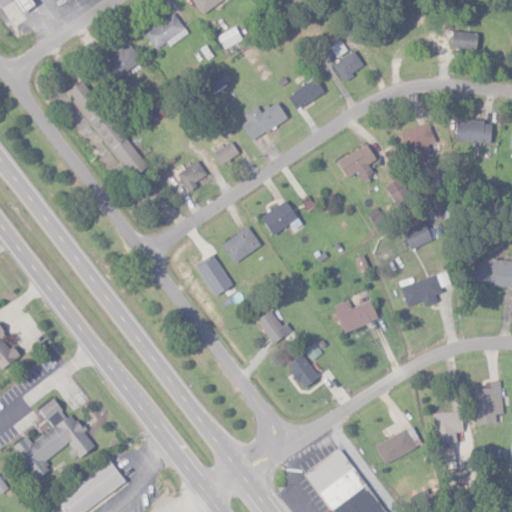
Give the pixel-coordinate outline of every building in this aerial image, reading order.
[(11,0),(17,12),(30,6),(27,0),(11,0)] [(190,0),(201,14),(219,0),(190,0)] [(166,41),(169,46),(187,32),(171,12),(143,33),(155,49),(166,41)] [(241,39),(234,26),(216,36),(223,49),(241,39)] [(450,48),(475,49),(476,32),(450,31),(450,48)] [(101,63),(110,79),(140,62),(129,42),(110,53),(113,57),(101,63)] [(363,66),(353,50),(332,64),(342,80),(363,66)] [(214,92),(230,81),(222,68),(206,80),(214,92)] [(129,179),(145,168),(82,78),(66,89),(129,179)] [(286,95),(294,109),(323,92),(315,78),(286,95)] [(240,126),(250,141),(286,117),(275,101),(259,111),(255,105),(242,114),(247,121),(240,126)] [(453,141),(488,142),(489,121),(454,120),(453,141)] [(400,133),(412,162),(436,152),(424,122),(400,133)] [(219,164),(237,154),(229,140),(211,151),(219,164)] [(334,162),(345,178),(356,171),(362,181),(373,174),(367,164),(375,158),(364,142),(334,162)] [(175,174),(186,189),(206,175),(195,160),(175,174)] [(296,219),(284,200),(258,216),(270,234),(296,219)] [(430,242),(424,222),(401,230),(407,249),(430,242)] [(232,263),(259,245),(246,226),(219,244),(232,263)] [(511,287),(511,260),(475,259),(474,282),(491,282),(491,286),(511,287)] [(440,293),(435,276),(399,286),(405,306),(422,301),(423,307),(434,304),(432,295),(440,293)] [(369,300),(350,307),(347,300),(332,306),(342,332),(376,319),(369,300)] [(290,330),(284,322),(280,325),(269,309),(255,320),(271,343),(290,330)] [(0,332),(0,369),(19,356),(13,346),(10,347),(0,332)] [(304,349),(311,359),(321,353),(314,342),(304,349)] [(285,364),(301,388),(316,378),(300,353),(285,364)] [(475,424),(494,423),(494,414),(501,414),(499,381),(489,381),(489,388),(473,388),(475,424)] [(11,446),(35,479),(48,469),(42,461),(64,445),(74,459),(93,446),(71,414),(66,417),(52,399),(37,409),(51,428),(30,443),(25,435),(11,446)] [(431,413),(434,444),(455,442),(454,432),(461,432),(459,410),(431,413)] [(373,444),(382,463),(414,449),(405,429),(373,444)] [(305,473),(332,511),(384,511),(340,449),(305,473)] [(55,501),(63,511),(83,511),(124,481),(108,460),(55,501)]
